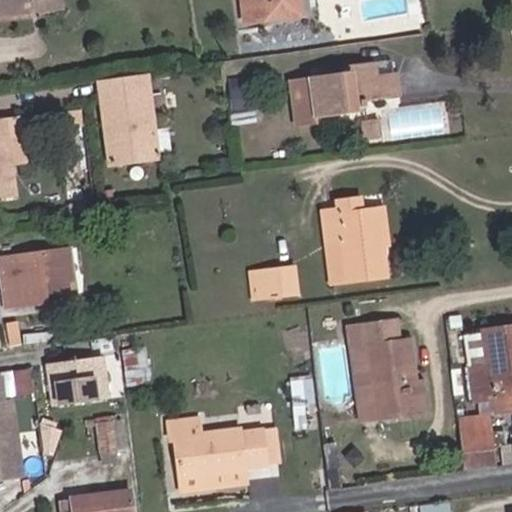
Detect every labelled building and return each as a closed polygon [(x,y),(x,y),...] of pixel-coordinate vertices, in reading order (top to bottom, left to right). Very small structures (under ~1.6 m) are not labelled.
[(0,0),(0,27),(49,20),(46,0),(0,0)] [(253,0),(254,4),(232,6),(235,31),(237,45),(260,41),(293,36),(288,0),(253,0)] [(49,20),(0,27),(0,35),(51,30),(49,20)] [(357,122),(373,119),(369,94),(367,81),(340,85),(341,93),(284,103),(292,147),(316,143),(315,138),(358,131),(357,122)] [(369,94),(373,119),(392,116),(388,91),(369,94)] [(104,162),(108,187),(156,180),(141,95),(93,103),(96,124),(102,124),(108,162),(104,162)] [(0,222),(11,221),(7,201),(0,202),(0,222)] [(331,213),(332,221),(333,224),(350,222),(348,211),(331,213)] [(370,220),(350,222),(333,224),(332,221),(317,223),(326,295),(377,289),(373,255),(370,220)] [(0,327),(61,319),(55,272),(54,270),(0,276),(0,327)] [(55,272),(61,319),(69,317),(63,271),(55,272)] [(287,280),(271,282),(274,311),(290,310),(287,280)] [(258,313),(274,311),(271,282),(254,283),(258,313)] [(401,428),(420,423),(415,398),(413,389),(403,349),(393,351),(388,331),(350,339),(337,341),(340,354),(358,351),(376,434),(401,428)] [(494,406),(497,420),(511,416),(511,335),(489,341),(482,342),(483,345),(488,375),(469,380),(473,401),(474,406),(475,410),(494,406)] [(360,438),(376,434),(358,351),(340,354),(360,438)] [(17,370),(23,391),(35,387),(28,367),(17,370)] [(95,373),(40,380),(46,422),(100,415),(95,373)] [(422,396),(415,398),(420,423),(427,422),(422,396)] [(458,427),(460,443),(491,436),(488,420),(458,427)] [(170,469),(173,491),(235,485),(234,481),(236,481),(251,479),(256,478),(254,459),(252,445),(243,446),(240,447),(232,448),(232,446),(232,445),(210,447),(191,449),(190,435),(189,436),(173,437),(161,438),(161,442),(163,454),(168,453),(168,456),(168,457),(168,460),(170,469)] [(462,449),(468,477),(494,473),(499,473),(491,436),(460,443),(462,449)] [(105,475),(104,466),(103,443),(88,444),(90,476),(105,475)] [(113,443),(103,443),(104,466),(115,466),(113,443)] [(265,443),(252,445),(254,459),(256,478),(263,478),(270,477),(266,451),(266,448),(265,443)] [(236,498),(235,485),(173,491),(173,496),(175,507),(236,498)]
